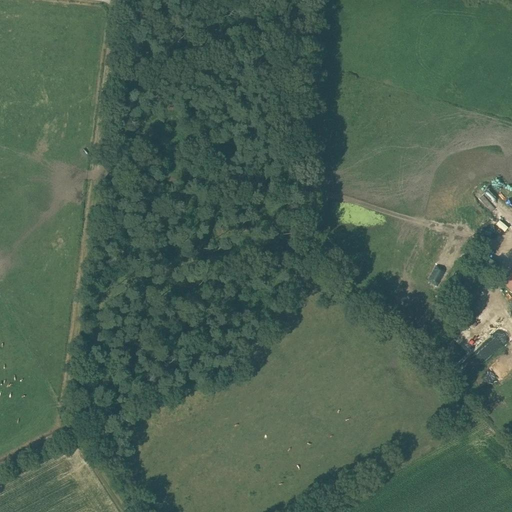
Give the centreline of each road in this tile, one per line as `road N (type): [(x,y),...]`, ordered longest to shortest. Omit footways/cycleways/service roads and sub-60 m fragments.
road 1 (track): [(124,511),(62,405),(100,169),(114,0)]
road 2 (track): [(100,169),(310,189),(470,235)]
